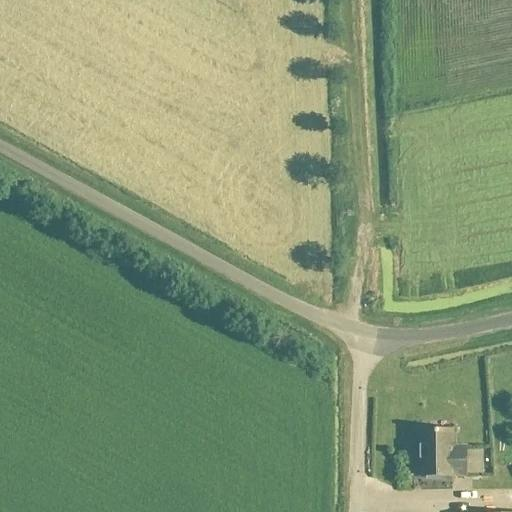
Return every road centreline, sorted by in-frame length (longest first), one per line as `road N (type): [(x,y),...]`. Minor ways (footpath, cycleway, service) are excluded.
road 1 (unclassified): [(511,321),(407,341),(349,333),(0,149)]
road 2 (track): [(344,0),(356,222),(349,333)]
road 3 (track): [(363,337),(357,511)]
